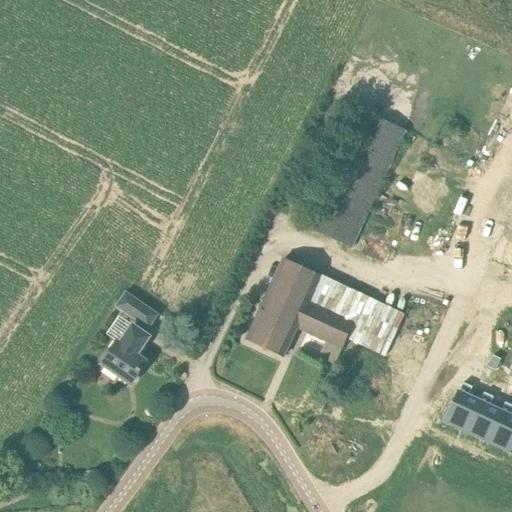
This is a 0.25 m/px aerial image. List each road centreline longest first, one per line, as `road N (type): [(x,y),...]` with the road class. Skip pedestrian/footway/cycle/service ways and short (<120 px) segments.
road 1 (tertiary): [(111,511),(183,413),(203,404),(225,405),(259,423),(318,511)]
road 2 (track): [(264,511),(224,442),(171,429)]
